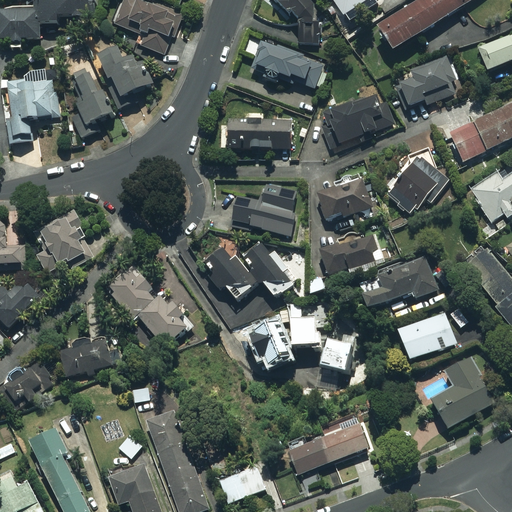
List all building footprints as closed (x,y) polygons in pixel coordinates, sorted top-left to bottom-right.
[(38,13),(2,14),(3,42),(46,41),(45,26),(65,25),(65,20),(100,19),(99,0),(57,0),(58,2),(38,3),(38,13)] [(166,55),(170,44),(173,45),(184,19),(182,19),(184,14),(155,3),(153,7),(134,0),(127,0),(119,24),(149,36),(145,47),(166,55)] [(321,9),(312,0),(283,0),(303,21),(300,43),(322,46),(325,20),(321,9)] [(371,0),(338,0),(348,15),(371,0)] [(476,0),(425,0),(384,28),(399,51),(476,0)] [(490,71),(511,61),(511,38),(482,51),(490,71)] [(326,65),(265,43),(257,67),(317,89),(326,65)] [(157,87),(145,62),(139,65),(135,57),(127,61),(121,49),(102,59),(113,83),(118,81),(127,101),(157,87)] [(462,85),(450,54),(391,77),(405,111),(429,101),(431,107),(462,95),(459,87),(462,85)] [(56,90),(54,79),(49,80),(47,69),(30,71),(32,83),(28,83),(28,77),(11,81),(17,119),(9,120),(13,144),(29,142),(28,138),(37,137),(34,122),(63,118),(59,90),(56,90)] [(105,98),(96,77),(75,86),(81,100),(77,102),(83,116),(75,119),(84,141),(101,134),(98,127),(120,117),(110,96),(105,98)] [(384,118),(377,98),(356,106),(355,104),(326,115),(330,126),(325,128),(333,150),(380,131),(376,121),(384,118)] [(511,107),(453,135),(459,147),(455,149),(459,158),(463,156),(467,164),(511,142),(511,107)] [(231,122),(231,151),(294,151),(294,122),(231,122)] [(404,172),(391,190),(396,193),(392,198),(414,214),(417,209),(421,212),(429,202),(435,206),(452,182),(421,160),(409,176),(404,172)] [(500,175),(475,192),(485,207),(483,208),(494,225),(508,216),(511,220),(511,219),(511,179),(506,184),(500,175)] [(340,189),(321,196),(326,210),(324,210),(328,222),(345,216),(346,219),(375,209),(366,182),(340,190),(340,189)] [(242,200),(238,223),(257,226),(256,229),(266,231),(266,232),(293,237),(297,216),(294,215),(298,193),(270,188),(269,190),(264,189),(261,203),(242,200)] [(75,213),(58,222),(43,232),(45,234),(39,237),(47,251),(45,252),(37,257),(47,275),(69,262),(71,266),(89,256),(81,244),(87,240),(83,234),(87,232),(75,213)] [(0,267),(24,269),(25,246),(11,245),(11,240),(8,240),(9,240),(9,239),(10,238),(10,237),(11,237),(11,236),(11,235),(11,234),(11,233),(11,232),(11,231),(11,230),(10,229),(10,228),(9,228),(9,227),(8,226),(7,226),(7,225),(6,225),(5,225),(4,224),(3,224),(2,224),(1,224),(0,224),(0,267)] [(342,245),(323,252),(331,276),(352,270),(352,271),(378,262),(375,252),(380,251),(375,236),(343,247),(342,245)] [(213,273),(209,275),(221,291),(230,290),(240,302),(260,286),(267,286),(277,298),(281,296),(282,297),(285,294),(286,295),(296,286),(295,284),(299,281),(279,254),(274,258),(266,246),(265,247),(263,245),(246,258),(256,272),(253,275),(240,258),(236,261),(227,251),(226,251),(224,249),(208,263),(212,269),(211,270),(213,273)] [(511,276),(491,251),(469,269),(502,308),(499,310),(511,324),(511,276)] [(442,291),(428,258),(381,277),(382,279),(363,287),(374,312),(416,294),(419,301),(442,291)] [(111,292),(136,322),(159,302),(152,294),(157,290),(146,277),(141,281),(133,272),(111,292)] [(27,289),(17,290),(13,295),(7,289),(0,289),(0,318),(12,332),(44,299),(34,289),(30,292),(27,289)] [(164,298),(141,318),(163,344),(166,341),(171,347),(191,330),(184,321),(188,317),(177,304),(173,308),(164,298)] [(321,348),(320,321),(306,321),(305,306),(294,306),(296,349),(321,348)] [(460,310),(453,316),(464,329),(471,323),(460,310)] [(447,314),(403,333),(416,364),(460,345),(447,314)] [(260,335),(261,337),(255,340),(264,363),(270,361),(274,370),(294,362),(284,336),(277,339),(274,329),(260,335)] [(117,368),(109,336),(77,344),(78,350),(63,354),(69,379),(89,374),(90,378),(98,376),(97,372),(117,368)] [(338,392),(342,373),(350,374),(356,346),(332,341),(329,361),(322,360),(317,388),(338,392)] [(434,401),(452,432),(498,405),(482,378),(485,377),(474,358),(447,374),(456,388),(434,401)] [(31,371),(35,375),(30,378),(27,374),(17,382),(20,386),(17,389),(13,384),(0,393),(0,395),(16,415),(25,408),(23,405),(29,400),(33,405),(41,399),(36,393),(46,385),(50,390),(57,385),(53,380),(55,377),(43,362),(31,371)] [(136,392),(138,405),(153,404),(152,390),(136,392)] [(178,413),(149,423),(180,511),(207,511),(212,510),(178,413)] [(364,426),(292,453),(301,477),(373,450),(364,426)] [(60,430),(33,444),(66,511),(93,511),(67,458),(72,455),(60,430)] [(132,438),(121,450),(133,461),(144,448),(132,438)] [(18,453),(14,445),(0,452),(0,455),(3,461),(18,453)] [(164,511),(148,466),(112,479),(122,507),(132,503),(134,511),(164,511)] [(262,470),(223,484),(232,507),(270,493),(262,470)] [(45,511),(33,485),(22,490),(17,479),(2,487),(7,498),(0,501),(0,511),(45,511)]
